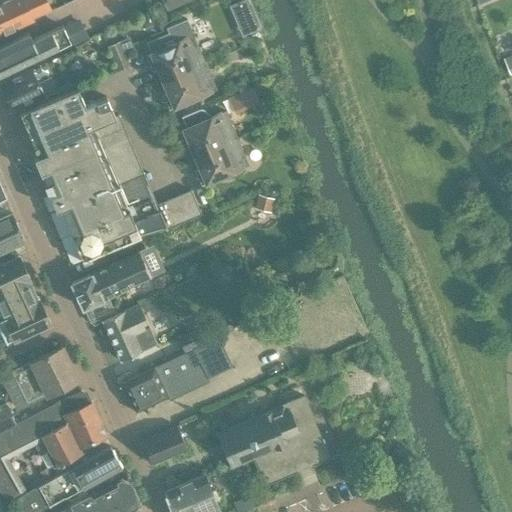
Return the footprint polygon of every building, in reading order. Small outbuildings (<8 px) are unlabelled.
[(41,0),(9,0),(0,4),(0,34),(31,20),(28,15),(44,7),(41,0)] [(144,55),(156,82),(203,61),(192,34),(185,19),(165,28),(168,33),(145,42),(150,52),(144,55)] [(0,45),(0,72),(58,45),(57,44),(69,38),(63,25),(32,40),(28,32),(0,45)] [(106,47),(116,69),(127,64),(123,55),(134,49),(130,41),(119,45),(118,42),(106,47)] [(203,61),(156,82),(167,109),(215,88),(203,61)] [(0,88),(9,108),(16,105),(29,99),(30,101),(43,96),(42,95),(54,90),(48,78),(37,84),(30,70),(0,83),(0,88)] [(166,228),(185,220),(200,213),(190,189),(155,204),(117,114),(113,116),(105,96),(84,105),(76,88),(18,112),(37,156),(32,158),(55,210),(59,209),(81,260),(139,236),(166,228)] [(188,158),(236,137),(224,110),(177,131),(188,158)] [(188,158),(200,185),(247,164),(236,137),(188,158)] [(254,207),(268,211),(272,199),(258,195),(254,207)] [(0,252),(24,242),(12,214),(0,219),(0,252)] [(71,283),(82,307),(106,295),(150,275),(138,251),(71,283)] [(26,274),(26,273),(20,261),(18,257),(19,257),(18,255),(2,263),(0,263),(0,291),(28,278),(28,277),(27,278),(26,274)] [(294,282),(300,293),(316,286),(308,269),(298,275),(300,279),(294,282)] [(28,278),(0,291),(0,317),(17,309),(39,300),(38,299),(36,300),(34,296),(29,284),(28,284),(26,280),(29,279),(28,278)] [(109,302),(106,295),(83,306),(84,309),(86,313),(90,322),(113,311),(109,302)] [(39,300),(17,309),(0,317),(0,331),(5,342),(6,341),(6,342),(49,323),(48,321),(46,317),(41,305),(40,305),(38,301),(39,301),(39,300)] [(157,343),(138,303),(124,310),(101,320),(120,360),(157,343)] [(185,351),(217,336),(216,334),(210,322),(178,337),(185,351)] [(207,377),(232,365),(231,362),(218,336),(217,336),(185,351),(121,382),(135,412),(167,397),(168,400),(209,380),(207,377)] [(15,378),(4,383),(10,396),(15,406),(26,401),(27,403),(46,394),(47,397),(66,388),(65,385),(77,379),(61,346),(43,355),(12,371),(15,378)] [(53,467),(56,465),(81,452),(78,446),(105,435),(91,401),(86,403),(81,390),(46,406),(29,415),(40,436),(43,442),(34,446),(39,455),(45,452),(53,467)] [(263,485),(296,471),(330,457),(304,395),(215,432),(220,443),(216,444),(222,458),(225,456),(230,467),(252,457),(263,485)] [(4,399),(0,401),(0,428),(15,421),(4,399)] [(208,412),(195,419),(199,426),(212,420),(208,412)] [(0,430),(0,491),(9,501),(12,500),(23,493),(3,455),(21,446),(10,425),(0,430)] [(186,448),(177,426),(177,425),(141,440),(151,463),(186,448)] [(39,484),(50,504),(81,487),(82,488),(121,466),(110,445),(71,467),(39,484)] [(204,474),(163,491),(171,511),(205,511),(217,507),(215,500),(219,499),(214,488),(210,490),(204,474)] [(122,511),(135,506),(139,504),(127,482),(119,480),(116,481),(118,484),(91,498),(89,494),(55,511),(122,511)] [(18,511),(35,511),(50,504),(39,484),(23,493),(12,500),(18,511)] [(237,511),(243,511),(253,508),(248,495),(232,501),(237,511)]
